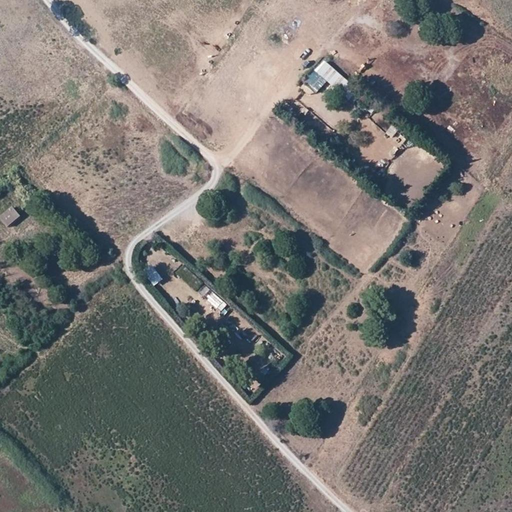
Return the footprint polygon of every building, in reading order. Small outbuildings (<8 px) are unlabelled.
[(324,60),(316,69),(351,102),(359,93),(324,60)] [(316,93),(326,82),(313,69),(303,80),(316,93)] [(387,132),(394,137),(399,129),(392,124),(387,132)] [(0,216),(5,227),(21,219),(14,206),(0,213),(0,216)] [(155,286),(164,279),(152,264),(143,271),(155,286)] [(195,290),(203,283),(185,264),(177,272),(195,290)] [(203,284),(198,292),(205,297),(210,289),(203,284)] [(222,312),(228,304),(212,292),(206,299),(222,312)]
